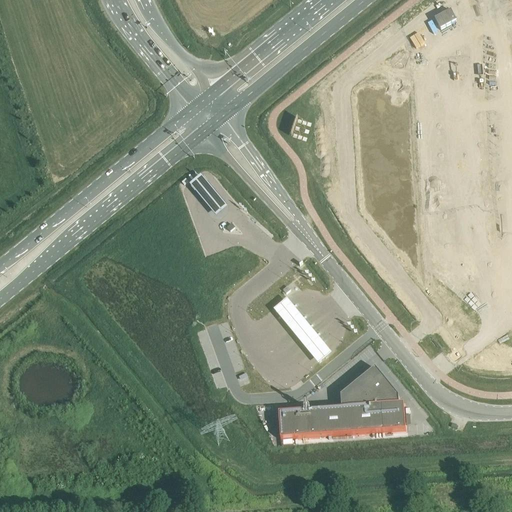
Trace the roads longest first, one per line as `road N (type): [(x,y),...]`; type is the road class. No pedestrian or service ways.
road 1 (unclassified): [(309,238),(448,403),(461,411),(511,412)]
road 2 (primary): [(0,299),(207,128)]
road 3 (primary): [(192,108),(0,267)]
road 4 (primary): [(226,114),(365,0)]
road 5 (unclassified): [(207,128),(309,238)]
road 6 (unclassified): [(309,238),(226,114)]
road 7 (primary): [(327,0),(213,92)]
road 8 (tertiary): [(114,0),(192,108)]
